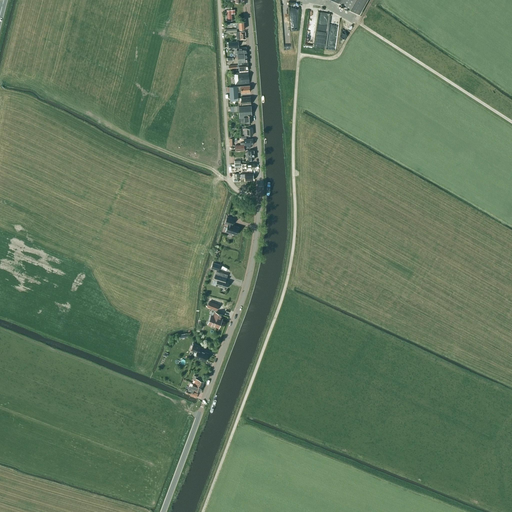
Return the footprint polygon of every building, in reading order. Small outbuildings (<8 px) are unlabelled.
[(332,0),(341,5),(342,5),(358,14),(365,0),(332,0)] [(240,32),(236,32),(237,40),(246,39),(245,31),(240,32)] [(230,52),(232,52),(237,51),(238,58),(242,58),(247,57),(246,47),(240,48),(240,49),(239,49),(239,48),(238,48),(237,41),(229,42),(230,52)] [(238,73),(234,73),(235,84),(239,84),(249,83),(248,72),(238,73)] [(229,87),(230,98),(238,98),(238,92),(241,92),(250,91),(249,85),(229,87)] [(246,123),(246,122),(252,122),(251,106),(231,107),(231,112),(239,111),(240,118),(244,118),(244,123),(245,122),(245,123),(246,123)] [(244,139),(244,143),(241,143),(241,145),(235,146),(235,151),(245,150),(244,148),(248,148),(248,145),(253,144),(253,139),(244,139)] [(248,151),(248,152),(246,152),(246,158),(248,158),(248,159),(254,159),(254,150),(248,151)] [(228,224),(226,232),(230,233),(230,232),(236,235),(238,231),(238,230),(239,229),(239,228),(239,227),(232,225),(234,219),(227,217),(225,223),(228,224)] [(215,274),(214,278),(215,280),(217,281),(216,285),(226,288),(227,287),(229,286),(228,283),(228,282),(225,281),(226,278),(222,276),(223,273),(216,271),(215,274)] [(214,303),(212,302),(209,301),(207,307),(217,311),(219,305),(215,303),(214,303)] [(213,316),(212,318),(210,318),(209,321),(210,322),(209,325),(215,327),(215,326),(219,328),(222,319),(220,318),(222,315),(215,312),(214,316),(213,316)] [(190,350),(196,352),(194,356),(206,361),(209,354),(199,350),(200,347),(201,346),(194,344),(193,343),(190,350)] [(194,384),(202,387),(204,382),(196,379),(194,384)] [(194,384),(193,384),(192,387),(190,386),(188,390),(193,392),(194,390),(200,392),(202,387),(194,384)]
